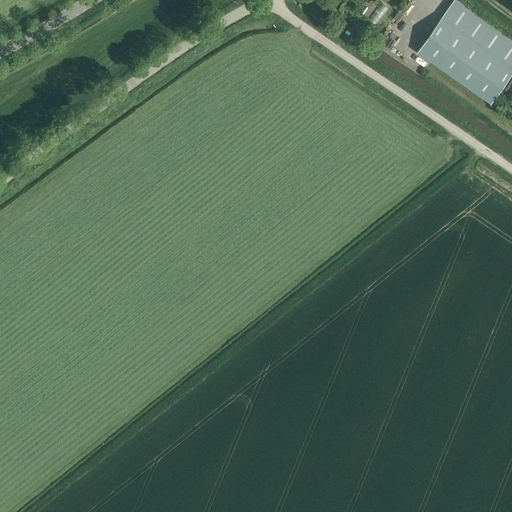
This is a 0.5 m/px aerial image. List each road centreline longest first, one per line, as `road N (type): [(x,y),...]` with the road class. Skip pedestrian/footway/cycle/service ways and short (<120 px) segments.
road 1 (unclassified): [(0,184),(148,73),(274,0)]
road 2 (unclassified): [(511,170),(280,13),(276,0)]
